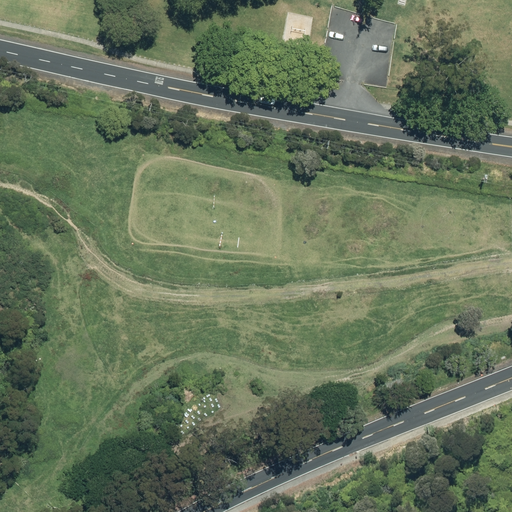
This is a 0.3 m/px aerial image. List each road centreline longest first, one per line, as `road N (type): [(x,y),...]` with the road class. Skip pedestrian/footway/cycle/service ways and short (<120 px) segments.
road 1 (track): [(511,263),(281,295),(168,293),(117,281),(16,187),(0,187)]
road 2 (secondary): [(511,146),(220,98),(0,50)]
road 3 (tertiary): [(511,375),(284,470),(209,511)]
